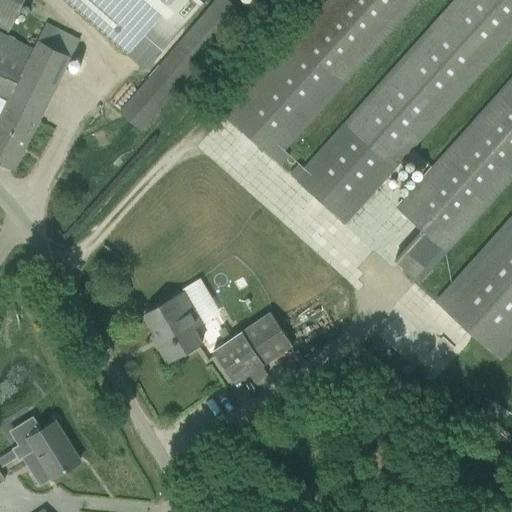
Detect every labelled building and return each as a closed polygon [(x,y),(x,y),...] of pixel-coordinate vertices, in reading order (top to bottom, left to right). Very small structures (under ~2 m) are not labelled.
[(0,0),(0,28),(9,32),(24,0),(0,0)] [(68,0),(148,69),(207,0),(68,0)] [(215,0),(120,112),(141,131),(243,12),(228,0),(215,0)] [(329,0),(225,116),(280,166),(289,155),(283,150),(418,0),(329,0)] [(511,36),(511,0),(455,0),(304,169),(298,164),(289,174),(345,224),(403,158),(412,149),(511,36)] [(0,97),(8,101),(0,117),(0,162),(14,170),(79,40),(46,24),(33,50),(0,33),(0,97)] [(511,178),(511,79),(432,168),(413,147),(403,158),(423,177),(396,207),(421,230),(396,260),(419,282),(511,178)] [(511,218),(437,303),(500,359),(511,345),(511,218)] [(159,348),(168,363),(202,344),(186,317),(195,312),(183,292),(144,314),(163,345),(159,348)] [(213,351),(235,385),(249,375),(254,382),(263,376),(263,377),(268,374),(263,366),(293,346),(271,313),(213,351)] [(3,455),(8,462),(17,456),(19,460),(36,450),(53,478),(77,463),(62,438),(64,437),(55,422),(41,430),(39,427),(40,427),(36,421),(35,422),(33,418),(11,431),(19,445),(3,455)]
